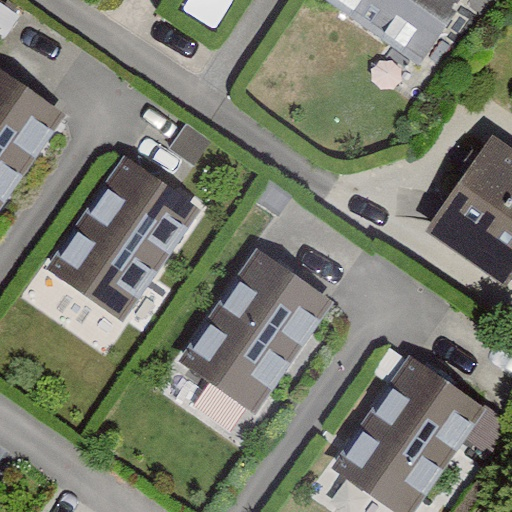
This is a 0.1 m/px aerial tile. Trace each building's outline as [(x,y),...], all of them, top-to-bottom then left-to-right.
[(462,0),(328,0),(421,62),(462,0)] [(0,209),(66,113),(0,68),(0,209)] [(511,148),(498,139),(434,230),(511,283),(511,282),(511,148)] [(128,157),(54,267),(124,313),(197,203),(128,157)] [(334,303),(263,252),(186,360),(257,410),(334,303)] [(412,511),(480,403),(404,356),(335,467),(408,511),(412,511)]
